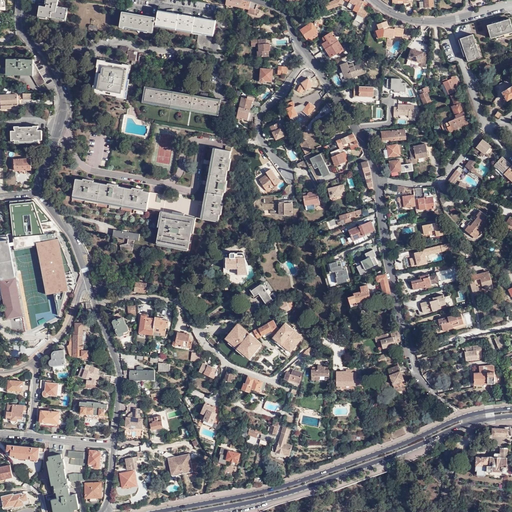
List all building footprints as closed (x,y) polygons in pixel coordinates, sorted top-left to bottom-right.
[(57,5),(58,0),(47,0),(46,6),(46,10),(40,8),(39,15),(51,17),(52,15),(66,18),(68,7),(57,5)] [(248,1),(245,0),(237,0),(236,6),(242,7),(246,8),(248,1)] [(333,0),(325,3),(327,9),(341,4),(342,0),(346,0),(349,2),(347,6),(358,12),(357,14),(365,18),(368,11),(366,10),(367,7),(369,4),(364,0),(363,1),(362,0),(333,0)] [(248,1),(246,8),(249,9),(248,12),(258,16),(260,10),(255,9),(256,7),(260,8),(261,5),(258,4),(251,2),(248,1)] [(199,33),(196,49),(209,51),(212,35),(213,35),(216,21),(208,19),(208,16),(205,15),(203,14),(201,18),(192,17),(192,15),(191,15),(191,13),(188,13),(184,12),(184,14),(183,14),(183,15),(173,14),(173,9),(169,9),(167,9),(166,12),(158,11),(156,26),(199,33)] [(134,13),(134,11),(131,10),(129,10),(128,13),(122,12),(120,27),(153,33),(155,17),(150,16),(150,14),(147,13),(145,13),(144,15),(134,13)] [(511,31),(511,22),(511,18),(488,25),(492,37),(504,34),(511,31)] [(402,36),(404,28),(394,27),(394,28),(388,27),(387,28),(387,26),(388,26),(386,20),(376,24),(378,29),(374,30),(376,38),(383,36),(387,37),(386,39),(392,40),(393,35),(402,36)] [(300,29),(307,39),(317,32),(317,30),(314,26),(311,27),(308,24),(300,29)] [(307,39),(310,43),(319,37),(317,32),(307,39)] [(322,44),(326,49),(337,41),(334,36),(332,37),(330,33),(329,33),(322,38),(322,39),(324,42),(322,44)] [(473,34),(460,38),(464,49),(468,60),(481,55),(473,34)] [(258,56),(269,56),(268,50),(270,50),(269,43),(266,43),(266,38),(251,39),(251,46),(259,46),(259,51),(257,51),(258,56)] [(337,41),(326,49),(331,57),(343,49),(337,41)] [(429,52),(427,52),(424,52),(419,50),(418,52),(416,51),(417,50),(412,48),(408,59),(420,62),(420,65),(426,66),(427,59),(428,59),(429,52)] [(136,62),(137,54),(128,52),(129,50),(122,49),(122,50),(120,49),(119,54),(120,55),(124,55),(124,58),(129,59),(129,61),(132,62),(132,64),(135,64),(135,62),(136,62)] [(32,59),(7,58),(6,72),(15,73),(15,74),(32,75),(38,86),(46,82),(32,59)] [(362,63),(354,67),(349,68),(348,66),(347,62),(340,65),(346,80),(366,72),(362,63)] [(132,89),(133,84),(129,84),(129,80),(126,79),(127,72),(126,72),(127,67),(113,65),(101,63),(100,67),(99,67),(98,74),(95,74),(92,93),(113,97),(113,96),(117,97),(117,98),(126,99),(128,88),(132,89)] [(287,74),(288,66),(279,65),(278,74),(283,74),(283,73),(287,74)] [(271,82),(273,69),(261,68),(260,80),(265,80),(265,81),(265,82),(271,82)] [(445,84),(449,94),(462,89),(456,76),(452,77),(453,79),(448,81),(448,78),(443,80),(445,84)] [(400,79),(388,79),(387,87),(391,87),(391,92),(406,93),(406,84),(402,83),(402,80),(400,79)] [(293,89),(298,92),(301,88),(305,91),(307,86),(298,81),(293,89)] [(230,114),(234,103),(208,98),(209,93),(202,92),(201,94),(201,97),(186,94),(187,90),(181,88),(180,91),(180,93),(165,91),(166,86),(160,85),(160,87),(159,90),(147,87),(145,100),(218,113),(216,126),(231,129),(230,114)] [(374,86),(352,85),(352,90),(354,90),(354,95),(373,96),(374,86)] [(428,87),(423,89),(424,91),(421,92),(422,94),(420,95),(424,104),(428,102),(427,101),(431,99),(428,92),(430,91),(428,87)] [(511,97),(511,87),(503,92),(505,96),(504,97),(505,100),(507,99),(508,99),(511,97)] [(461,92),(452,96),(455,104),(464,100),(461,92)] [(18,93),(0,94),(0,96),(0,95),(0,101),(2,101),(2,109),(14,108),(14,109),(17,109),(18,108),(19,107),(18,99),(21,99),(20,94),(18,94),(18,93)] [(23,93),(23,101),(31,101),(31,93),(23,93)] [(248,98),(241,97),(237,117),(243,119),(248,121),(253,99),(248,98)] [(287,108),(291,117),(297,114),(297,113),(303,110),(308,114),(315,107),(309,102),(306,106),(302,103),(294,107),(294,105),(295,105),(293,101),(289,102),(287,105),(288,108),(287,108)] [(446,123),(448,131),(449,132),(458,128),(457,126),(459,125),(460,126),(468,123),(460,103),(452,107),(456,118),(445,122),(446,123)] [(414,118),(414,105),(398,104),(398,106),(393,106),(393,117),(414,118)] [(271,126),(274,134),(276,139),(284,136),(279,123),(271,126)] [(38,130),(38,125),(33,125),(33,126),(19,127),(19,126),(14,126),(14,130),(10,130),(11,141),(19,140),(19,142),(34,142),(34,140),(42,140),(41,129),(38,130)] [(405,129),(380,131),(380,136),(382,136),(383,141),(391,140),(391,141),(406,139),(405,129)] [(359,142),(353,133),(336,140),(339,148),(340,149),(345,147),(344,145),(343,146),(342,144),(353,140),(355,144),(357,143),(359,142)] [(495,149),(483,139),(474,150),(480,155),(481,154),(483,156),(485,153),(490,157),(495,149)] [(308,143),(302,146),(306,153),(312,150),(308,143)] [(397,144),(387,145),(388,157),(399,155),(397,144)] [(410,152),(411,156),(418,156),(428,154),(426,145),(414,147),(414,151),(410,152)] [(225,150),(214,148),(212,161),(208,183),(204,204),(201,219),(217,222),(218,214),(221,215),(222,206),(221,206),(223,193),(225,193),(227,181),(225,181),(227,171),(229,171),(232,158),(230,158),(232,147),(226,146),(225,150)] [(340,149),(339,148),(330,152),(335,165),(347,159),(344,151),(341,152),(340,149)] [(320,167),(324,175),(330,172),(325,162),(330,160),(325,151),(310,158),(314,165),(317,163),(319,167),(320,167)] [(418,156),(411,156),(411,159),(412,164),(417,163),(417,159),(429,157),(428,154),(418,156)] [(511,165),(511,164),(503,155),(494,164),(504,174),(505,173),(511,165)] [(472,158),(465,166),(470,169),(471,170),(473,167),(477,162),(472,158)] [(24,163),(24,159),(14,159),(15,170),(19,170),(19,172),(24,172),(25,174),(27,174),(27,169),(32,169),(31,162),(24,163)] [(401,171),(413,170),(412,164),(411,159),(407,159),(407,164),(400,165),(399,159),(389,160),(391,171),(401,170),(401,171)] [(305,160),(303,161),(297,164),(299,169),(302,167),(304,171),(309,168),(305,160)] [(368,161),(362,163),(362,164),(361,165),(360,166),(361,167),(361,168),(363,167),(369,187),(370,187),(371,188),(372,188),(373,188),(371,174),(368,161)] [(319,167),(323,176),(330,173),(330,172),(324,175),(320,167),(319,167)] [(476,170),(473,167),(471,170),(478,175),(484,180),(485,178),(476,171),(476,170)] [(460,173),(456,169),(448,180),(452,183),(453,181),(455,183),(457,181),(455,179),(460,173)] [(471,170),(470,169),(467,174),(475,180),(478,175),(471,170)] [(280,181),(272,170),(267,173),(268,175),(265,177),(264,176),(259,179),(267,191),(272,187),(271,185),(274,183),(275,185),(280,181)] [(150,191),(143,190),(143,189),(138,188),(133,187),(132,188),(119,186),(119,184),(114,183),(108,182),(108,184),(94,181),(94,180),(88,179),(83,178),(83,180),(76,178),(72,201),(81,203),(81,205),(87,206),(88,204),(106,208),(105,209),(112,210),(112,208),(131,212),(131,213),(136,214),(136,213),(145,215),(150,191)] [(347,195),(344,184),(328,189),(331,199),(347,195)] [(400,208),(415,206),(415,199),(414,195),(409,196),(409,192),(404,192),(404,187),(398,186),(397,192),(402,192),(403,197),(399,197),(398,199),(398,202),(399,202),(400,208)] [(303,193),(305,205),(315,203),(315,206),(321,205),(319,193),(313,194),(313,193),(310,192),(303,193)] [(149,209),(163,210),(164,202),(170,203),(171,195),(151,193),(149,209)] [(415,199),(415,206),(416,210),(434,208),(435,208),(433,196),(415,199)] [(41,226),(32,199),(9,202),(13,242),(9,242),(10,246),(13,246),(14,250),(38,246),(38,241),(42,241),(40,234),(44,233),(41,226)] [(41,226),(53,225),(32,199),(41,226)] [(285,200),(280,200),(280,213),(292,213),(292,202),(285,201),(285,200)] [(342,223),(349,220),(348,218),(355,215),(362,213),(361,210),(357,210),(340,215),(342,223)] [(478,216),(474,221),(483,228),(491,218),(481,210),(477,215),(478,216)] [(172,211),(172,213),(160,211),(157,227),(158,228),(155,243),(157,243),(156,246),(188,252),(191,234),(193,234),(196,218),(184,216),(185,214),(177,212),(172,211)] [(501,230),(507,234),(511,228),(511,217),(511,216),(501,230)] [(105,222),(98,225),(100,230),(112,226),(108,217),(104,218),(105,222)] [(326,232),(338,226),(335,220),(323,225),(326,232)] [(375,230),(372,220),(364,223),(363,222),(359,224),(360,225),(349,229),(353,240),(364,235),(364,234),(375,230)] [(271,224),(270,221),(266,223),(270,230),(275,228),(273,223),(271,224)] [(444,221),(423,225),(425,235),(430,234),(430,238),(446,235),(444,221)] [(483,228),(474,221),(471,226),(469,225),(465,229),(476,238),(483,228)] [(139,240),(140,234),(128,231),(128,230),(120,229),(120,230),(113,229),(112,235),(128,238),(127,243),(120,244),(122,250),(127,249),(132,250),(134,239),(139,240)] [(54,292),(56,303),(63,302),(66,290),(69,289),(65,272),(72,271),(59,237),(56,238),(55,232),(44,233),(40,234),(42,241),(38,241),(38,246),(47,293),(54,292)] [(9,242),(9,238),(0,239),(0,273),(1,279),(16,276),(10,246),(9,242)] [(410,261),(412,267),(427,263),(425,256),(430,255),(450,250),(448,244),(423,250),(424,251),(413,254),(414,258),(414,260),(410,261)] [(377,256),(373,250),(365,254),(367,259),(360,262),(362,265),(356,267),(361,276),(368,272),(367,270),(378,265),(374,258),(377,256)] [(238,253),(235,253),(235,252),(231,252),(230,254),(230,256),(226,256),(226,273),(238,273),(238,253)] [(353,255),(356,261),(363,258),(360,252),(353,255)] [(343,268),(341,261),(328,264),(330,273),(335,272),(338,284),(348,282),(347,279),(349,279),(347,267),(343,268)] [(480,293),(479,287),(478,285),(486,283),(487,289),(493,287),(490,272),(477,275),(477,273),(471,275),(472,280),(470,281),(473,295),(480,293)] [(413,289),(426,286),(426,285),(432,284),(439,282),(438,274),(437,274),(430,276),(429,273),(420,276),(420,278),(411,280),(413,289)] [(389,283),(387,274),(376,276),(378,282),(381,281),(382,284),(389,283)] [(0,278),(0,280),(3,299),(4,299),(5,298),(3,282),(16,280),(16,276),(1,279),(0,278)] [(4,299),(8,318),(11,317),(13,329),(26,332),(16,280),(3,282),(5,298),(4,299)] [(147,283),(136,281),(134,290),(145,292),(147,283)] [(274,300),(261,281),(250,288),(253,293),(257,291),(267,305),(274,300)] [(389,283),(382,284),(383,292),(385,292),(385,294),(391,293),(389,283)] [(354,294),(348,296),(351,306),(358,304),(357,301),(371,298),(368,284),(361,286),(362,290),(354,292),(354,294)] [(97,289),(94,290),(97,298),(103,298),(99,287),(97,287),(97,289)] [(441,306),(446,304),(444,295),(430,298),(430,300),(420,303),(423,313),(432,310),(432,311),(441,309),(441,308),(441,306)] [(293,306),(289,298),(277,304),(281,312),(293,306)] [(91,310),(94,309),(91,302),(86,302),(86,316),(93,316),(91,310)] [(121,317),(119,312),(112,315),(114,320),(113,321),(114,324),(112,325),(115,333),(117,332),(118,335),(119,336),(124,334),(125,333),(126,334),(130,333),(130,331),(132,330),(130,324),(128,325),(128,323),(127,324),(124,316),(121,317)] [(448,327),(463,323),(461,312),(438,318),(439,324),(441,324),(443,330),(449,328),(448,327)] [(139,333),(154,334),(155,317),(148,317),(148,313),(142,313),(139,333)] [(170,317),(156,315),(155,317),(154,334),(161,335),(161,334),(166,335),(167,327),(169,327),(170,317)] [(258,328),(262,335),(272,330),(275,335),(279,330),(274,320),(258,328)] [(82,340),(82,331),(83,323),(76,322),(75,331),(74,331),(73,355),(82,355),(82,357),(87,357),(87,355),(88,355),(88,350),(82,349),(82,348),(83,348),(83,343),(82,343),(82,340)] [(276,341),(286,350),(287,349),(291,352),(303,337),(285,322),(279,330),(275,335),(273,337),(277,340),(276,341)] [(236,348),(250,333),(238,323),(233,328),(229,334),(226,338),(230,341),(229,342),(236,348)] [(402,339),(399,329),(394,330),(395,336),(389,337),(388,332),(375,335),(377,341),(381,340),(384,347),(396,344),(396,342),(402,340),(402,339)] [(256,338),(259,337),(255,330),(250,333),(256,338)] [(185,333),(185,332),(178,331),(176,338),(174,339),(173,340),(172,342),(172,344),(173,346),(175,347),(181,348),(182,346),(191,347),(192,340),(189,340),(190,334),(185,333)] [(256,338),(250,333),(236,348),(244,356),(246,354),(250,358),(262,343),(256,338)] [(501,335),(494,338),(499,350),(506,346),(501,335)] [(251,357),(253,359),(265,346),(263,344),(251,357)] [(466,360),(482,358),(481,345),(465,347),(466,351),(465,351),(466,360)] [(66,364),(64,349),(55,350),(53,351),(52,352),(52,353),(53,359),(51,360),(50,361),(50,363),(51,364),(52,365),(53,365),(54,369),(60,369),(61,370),(65,370),(65,364),(66,364)] [(511,352),(503,356),(506,361),(509,359),(511,366),(509,367),(511,373),(511,352)] [(388,361),(386,356),(385,353),(378,355),(381,363),(388,361)] [(159,370),(170,370),(170,363),(158,362),(159,370)] [(199,371),(214,378),(218,369),(203,362),(199,371)] [(395,388),(406,384),(399,364),(388,368),(395,388)] [(90,370),(83,368),(82,371),(80,370),(79,374),(88,378),(89,375),(93,377),(95,378),(97,373),(99,368),(92,365),(90,370)] [(318,365),(317,369),(312,369),(312,380),(317,380),(318,375),(329,375),(329,366),(322,366),(322,365),(318,365)] [(494,365),(478,366),(479,372),(473,372),(473,383),(495,382),(500,381),(500,375),(500,374),(499,374),(494,374),(494,365)] [(154,369),(130,369),(130,378),(134,378),(134,388),(140,387),(141,386),(142,378),(154,378),(154,369)] [(284,378),(299,383),(303,372),(295,369),(294,370),(293,369),(292,372),(291,374),(286,372),(284,378)] [(233,372),(227,370),(225,378),(231,380),(232,377),(234,377),(235,375),(232,374),(233,372)] [(363,384),(360,376),(356,376),(356,370),(353,370),(353,372),(351,372),(351,371),(347,371),(337,371),(337,385),(356,385),(356,384),(363,384)] [(100,374),(97,373),(95,378),(93,377),(92,380),(87,379),(86,383),(96,384),(100,374)] [(266,382),(248,376),(246,383),(245,383),(243,388),(250,390),(252,386),(260,389),(260,388),(263,389),(266,382)] [(22,391),(23,381),(8,379),(8,382),(10,382),(9,385),(7,385),(7,391),(17,392),(18,391),(19,392),(20,393),(21,393),(22,392),(22,391)] [(57,395),(57,389),(58,383),(46,382),(46,381),(43,380),(43,384),(44,384),(44,393),(45,395),(46,395),(47,396),(48,396),(49,395),(50,395),(50,394),(57,395)] [(101,402),(101,401),(87,400),(87,401),(80,400),(80,406),(82,406),(81,414),(87,415),(87,417),(98,418),(98,416),(104,417),(105,408),(107,408),(108,403),(101,402)] [(204,418),(213,422),(217,413),(213,411),(214,408),(204,403),(200,412),(205,414),(204,418)] [(26,409),(26,405),(7,404),(6,419),(10,420),(11,422),(12,423),(14,424),(15,424),(17,423),(18,420),(25,421),(25,413),(23,413),(24,409),(26,409)] [(140,407),(134,406),(133,416),(126,416),(124,434),(142,436),(143,427),(142,427),(143,417),(140,417),(140,407)] [(58,425),(60,411),(41,409),(41,412),(39,412),(39,415),(41,415),(40,423),(58,425)] [(163,425),(160,415),(149,417),(152,429),(163,425)] [(290,426),(283,424),(281,431),(282,431),(276,450),(284,453),(284,452),(290,454),(293,444),(286,441),(286,439),(285,439),(287,432),(288,433),(290,426)] [(511,426),(505,426),(505,428),(492,427),(492,433),(494,435),(508,436),(508,430),(511,430),(511,435),(511,427),(511,426)] [(498,438),(498,445),(509,445),(508,437),(498,438)] [(44,458),(45,448),(9,444),(8,449),(12,450),(12,454),(15,454),(15,456),(44,458)] [(229,450),(229,448),(221,447),(220,453),(217,453),(216,461),(226,463),(227,458),(238,460),(240,452),(229,450)] [(494,456),(488,456),(488,457),(477,456),(476,470),(478,470),(477,474),(485,475),(486,470),(506,471),(508,448),(501,447),(500,452),(495,452),(494,453),(494,456)] [(80,479),(85,479),(85,473),(78,473),(76,472),(69,473),(70,480),(68,480),(62,450),(56,451),(56,448),(53,448),(51,449),(50,456),(49,456),(48,464),(49,468),(54,489),(54,491),(57,491),(58,497),(52,498),(54,511),(66,509),(79,506),(76,493),(70,494),(69,488),(81,486),(80,479)] [(97,450),(90,449),(89,465),(100,466),(101,451),(97,451),(97,450)] [(86,465),(87,451),(68,450),(68,456),(70,456),(70,463),(86,465)] [(193,471),(189,453),(168,457),(172,475),(193,471)] [(138,467),(138,466),(137,461),(134,462),(134,461),(138,460),(138,456),(126,458),(127,463),(126,463),(128,469),(138,467)] [(0,479),(13,477),(10,465),(0,467),(0,479)] [(134,470),(120,472),(123,487),(137,484),(134,470)] [(102,497),(101,482),(85,482),(86,497),(87,501),(88,501),(88,499),(90,499),(90,497),(102,497)] [(13,494),(2,496),(4,506),(14,504),(15,506),(24,504),(23,500),(27,499),(25,492),(21,493),(13,494)]
